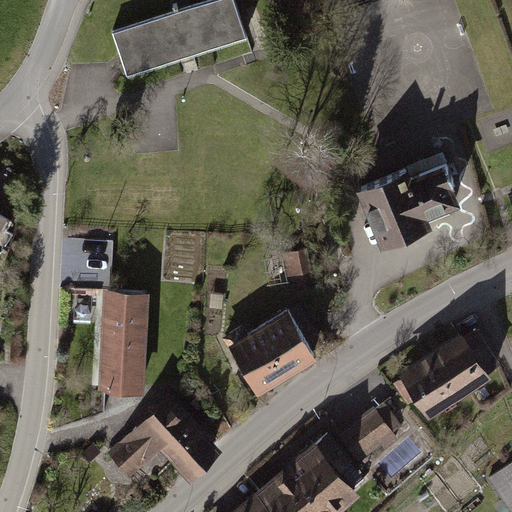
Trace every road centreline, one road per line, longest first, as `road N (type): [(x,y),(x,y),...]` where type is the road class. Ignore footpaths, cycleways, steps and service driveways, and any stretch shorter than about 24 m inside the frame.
road 1 (residential): [(5,511),(34,393),(47,157),(21,97)]
road 2 (tertiary): [(169,511),(298,396),(369,345),(511,267)]
